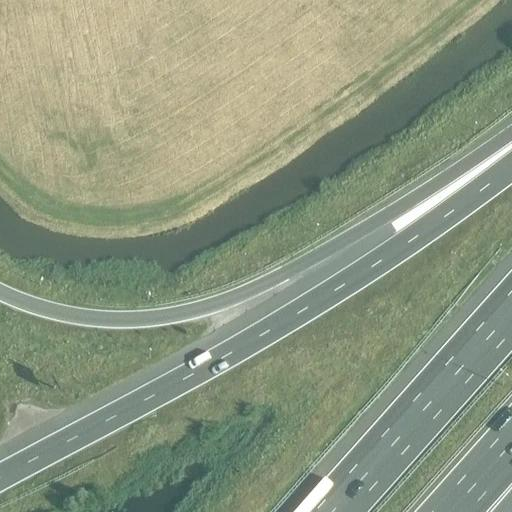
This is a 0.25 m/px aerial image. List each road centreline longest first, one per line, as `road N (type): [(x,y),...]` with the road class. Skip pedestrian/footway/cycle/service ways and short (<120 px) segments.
road 1 (motorway): [(511,166),(342,287),(0,479)]
road 2 (motorway): [(511,141),(305,262),(179,315),(111,322),(0,294)]
road 3 (motorway): [(511,312),(333,511)]
